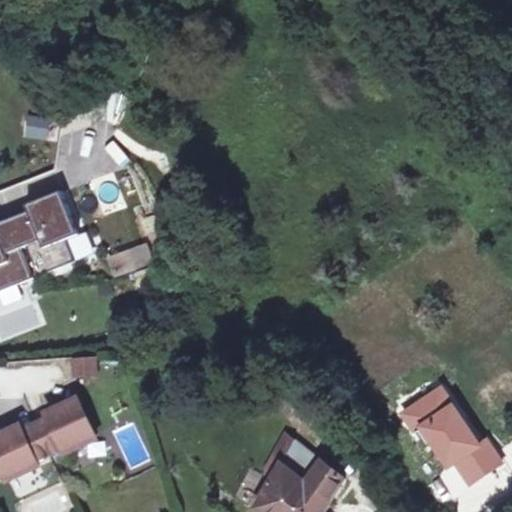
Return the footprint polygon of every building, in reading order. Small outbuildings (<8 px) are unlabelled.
[(32,212),(14,219),(26,247),(28,246),(40,276),(77,260),(69,239),(81,235),(63,192),(29,206),(32,212)] [(142,220),(150,247),(165,242),(157,215),(142,220)] [(0,292),(35,278),(22,248),(26,247),(14,219),(0,224),(0,292)] [(146,250),(114,258),(118,274),(150,266),(146,250)] [(97,359),(78,360),(80,377),(98,376),(97,359)] [(22,427),(0,437),(0,461),(9,481),(40,467),(38,462),(66,449),(68,455),(99,440),(81,401),(50,415),(52,420),(25,433),(22,427)] [(276,477),(258,509),(261,511),(326,511),(347,480),(287,433),(265,471),(276,477)]
